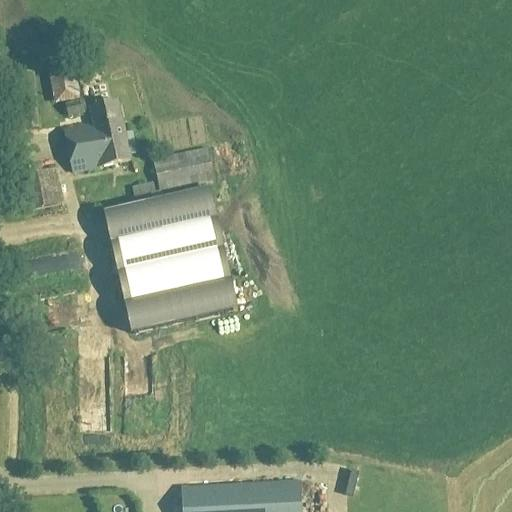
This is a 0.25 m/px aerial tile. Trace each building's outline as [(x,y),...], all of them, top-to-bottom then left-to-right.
[(36,99),(4,101),(7,132),(39,129),(36,99)] [(129,163),(117,101),(89,107),(92,127),(66,132),(74,175),(98,171),(98,169),(129,163)] [(67,118),(85,114),(82,103),(65,107),(67,118)] [(209,150),(153,162),(160,193),(216,181),(209,150)] [(23,213),(63,205),(55,170),(16,178),(23,213)] [(131,188),(134,199),(154,196),(152,184),(131,188)] [(209,189),(105,213),(133,334),(237,311),(209,189)] [(245,296),(278,285),(271,264),(238,275),(245,296)] [(301,511),(300,484),(182,490),(182,511),(301,511)]
